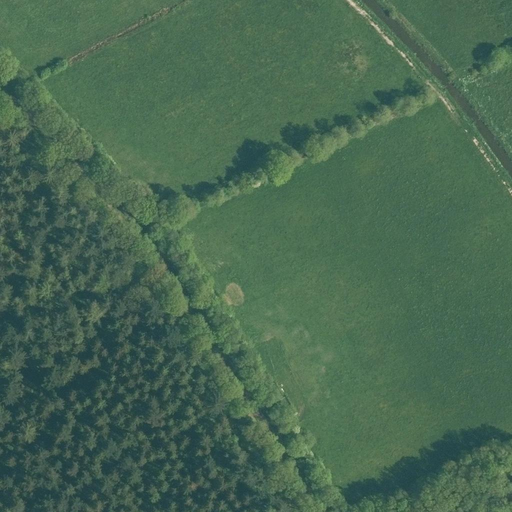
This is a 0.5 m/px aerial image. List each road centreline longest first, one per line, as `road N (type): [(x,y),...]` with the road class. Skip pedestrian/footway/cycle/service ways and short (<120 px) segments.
road 1 (track): [(320,511),(142,233),(0,86)]
road 2 (track): [(511,193),(415,67),(341,0)]
